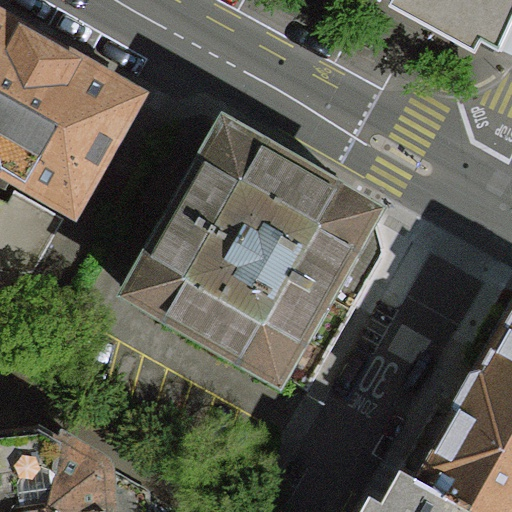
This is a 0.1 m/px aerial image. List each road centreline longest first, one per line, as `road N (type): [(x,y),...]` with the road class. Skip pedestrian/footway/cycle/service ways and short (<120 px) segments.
road 1 (secondary): [(490,198),(138,0)]
road 2 (residential): [(308,511),(490,198)]
